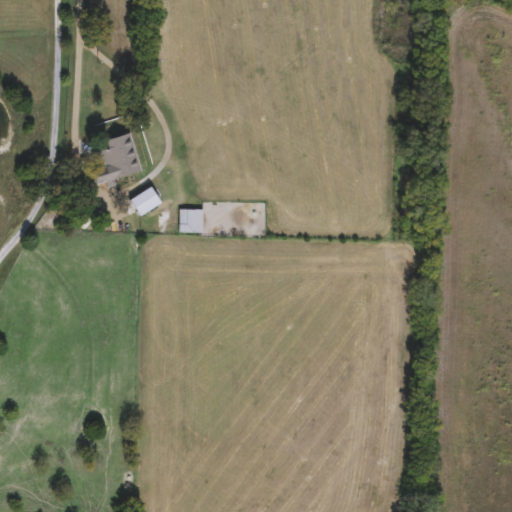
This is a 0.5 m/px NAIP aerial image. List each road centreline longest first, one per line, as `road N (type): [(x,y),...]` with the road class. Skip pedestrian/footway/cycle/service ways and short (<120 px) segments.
road 1 (residential): [(76,0),(72,141),(79,174),(105,189),(128,185),(164,156),(151,106),(76,39)]
road 2 (residential): [(55,0),(51,149),(40,199),(0,255)]
